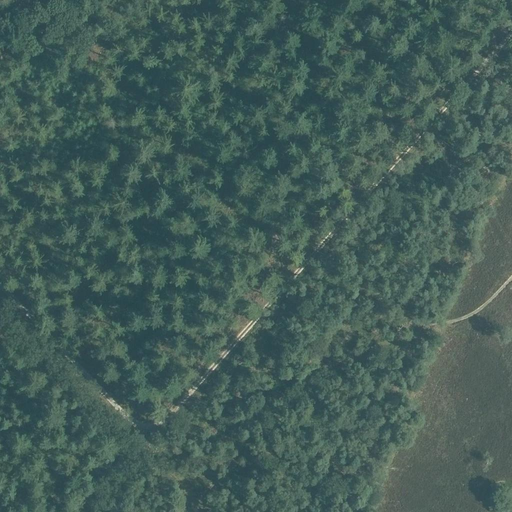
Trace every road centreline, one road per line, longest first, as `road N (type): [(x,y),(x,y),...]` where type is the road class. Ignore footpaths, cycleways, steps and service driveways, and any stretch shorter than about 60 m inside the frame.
road 1 (track): [(511,32),(145,436),(194,501)]
road 2 (track): [(194,501),(328,366),(466,317),(511,277)]
road 3 (track): [(0,285),(145,436)]
